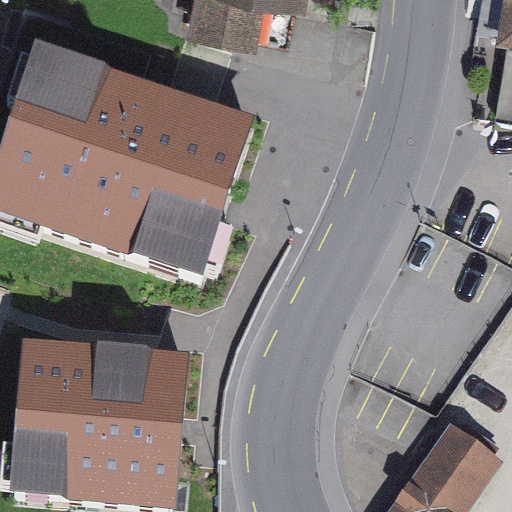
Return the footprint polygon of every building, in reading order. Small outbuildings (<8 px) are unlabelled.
[(0,280),(40,292),(74,179),(89,185),(108,134),(87,126),(133,0),(58,0),(0,155),(15,160),(0,209),(0,280)] [(298,0),(204,0),(199,38),(254,47),(261,5),(297,11),(298,0)] [(511,53),(501,128),(511,130),(511,53)] [(286,181),(168,146),(142,233),(260,268),(286,181)] [(196,511),(209,476),(31,411),(0,494),(0,511),(196,511)] [(471,511),(498,472),(448,439),(399,511),(471,511)]
